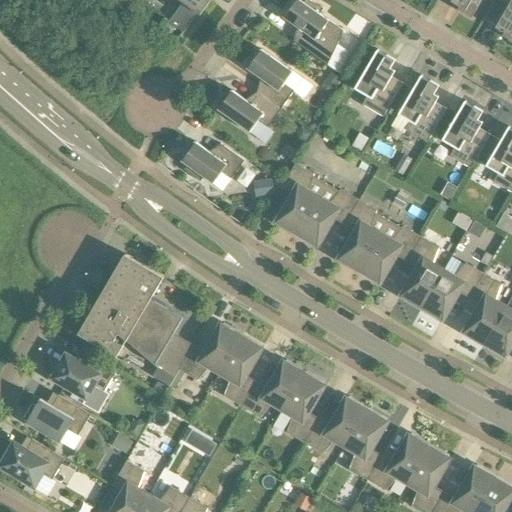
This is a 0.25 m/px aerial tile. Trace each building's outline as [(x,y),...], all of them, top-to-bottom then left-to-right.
[(177,13),(191,23),(208,0),(179,0),(184,3),(177,13)] [(305,33),(297,44),(328,65),(344,32),(320,14),(323,10),(324,9),(308,0),(305,0),(304,3),(299,0),(296,0),(283,18),(305,33)] [(452,0),(452,2),(460,7),(458,10),(472,18),(482,0),(452,0)] [(511,0),(498,0),(509,6),(496,28),(505,33),(503,36),(511,41),(511,0)] [(157,30),(168,39),(176,29),(164,21),(157,30)] [(268,84),(261,95),(281,110),(295,91),(285,84),(293,72),(261,49),(257,55),(255,53),(248,62),(251,64),(247,69),(268,84)] [(378,50),(355,89),(367,97),(362,105),(383,117),(403,84),(387,75),(396,61),(378,50)] [(331,92),(340,80),(332,75),(324,87),(331,92)] [(422,76),(399,115),(411,122),(406,131),(427,143),(447,109),(431,100),(439,86),(422,76)] [(268,129),(281,110),(261,95),(253,106),(232,91),(228,96),(226,94),(219,103),(221,105),(218,110),(250,133),(258,122),(268,129)] [(465,102),(443,141),(455,148),(450,156),(471,169),(491,135),(475,126),(483,112),(465,102)] [(302,145),(310,133),(301,127),(297,132),(297,141),(302,145)] [(511,128),(509,127),(486,166),(499,174),(494,182),(511,192),(511,128)] [(369,139),(360,133),(352,147),(361,152),(369,139)] [(214,185),(222,173),(232,180),(245,161),(224,147),(217,157),(195,142),(181,162),(188,166),(185,171),(201,182),(204,178),(214,185)] [(412,160),(404,155),(395,170),(403,175),(412,160)] [(277,225),(296,236),(319,198),(308,192),(315,175),(296,164),(282,188),(293,195),(277,222),(279,223),(277,225)] [(259,196),(273,194),(271,180),(257,182),(259,196)] [(457,188),(448,183),(442,196),(451,200),(457,188)] [(319,198),(296,236),(315,247),(316,245),(318,246),(334,219),(345,225),(359,201),(341,190),(329,204),(319,198)] [(377,212),(359,201),(345,225),(355,231),(340,258),(342,259),(340,262),(359,273),(381,235),(371,229),(377,212)] [(444,201),(440,208),(445,211),(449,204),(444,201)] [(392,241),(381,235),(359,273),(378,284),(379,281),(381,282),(397,256),(407,262),(422,238),(403,227),(392,241)] [(440,248),(422,238),(407,262),(418,268),(402,295),(404,296),(403,299),(421,310),(444,271),(433,265),(440,248)] [(487,266),(493,257),(486,253),(480,262),(487,266)] [(151,300),(164,278),(125,255),(93,310),(92,308),(90,310),(92,312),(79,334),(118,357),(127,341),(159,368),(153,377),(170,386),(180,369),(194,345),(174,334),(183,318),(151,300)] [(454,278),(444,271),(421,310),(440,321),(442,318),(444,319),(459,292),(470,299),(484,274),(466,264),(454,278)] [(502,285),(484,274),(470,299),(480,305),(465,332),(467,333),(465,335),(484,346),(506,308),(496,302),(502,285)] [(511,311),(506,308),(484,346),(503,357),(504,355),(506,356),(511,345),(511,311)] [(210,366),(221,372),(243,335),(225,325),(223,327),(221,326),(206,352),(194,345),(180,369),(198,379),(210,366)] [(243,335),(221,372),(232,379),(226,396),(243,406),(257,382),(245,376),(261,350),(259,349),(261,346),(243,335)] [(79,362),(67,355),(53,379),(87,398),(94,386),(105,392),(118,370),(85,351),(79,362)] [(283,409),(305,372),(287,361),(286,364),(284,363),(268,389),(257,382),(243,406),(261,416),(272,402),(283,409)] [(305,372),(283,409),(294,415),(288,433),(306,443),(319,419),(308,413),(324,386),(322,385),(323,383),(305,372)] [(52,406),(41,399),(36,407),(33,405),(24,420),(28,422),(27,423),(61,443),(68,430),(79,436),(92,414),(59,395),(52,406)] [(319,419),(306,443),(323,454),(335,440),(346,446),(368,409),(350,398),(349,400),(347,399),(331,426),(319,419)] [(368,409),(346,446),(356,452),(351,469),(368,480),(382,456),(371,449),(386,423),(384,422),(386,419),(368,409)] [(136,438),(143,424),(138,421),(130,423),(125,432),(136,438)] [(133,441),(119,433),(111,447),(125,455),(133,441)] [(382,456),(368,480),(386,490),(398,477),(408,483),(431,446),(413,435),(411,437),(409,436),(393,463),(382,456)] [(27,451),(15,444),(1,467),(35,487),(42,474),(53,481),(66,458),(33,439),(27,451)] [(218,444),(209,439),(202,452),(210,457),(218,444)] [(431,446),(408,483),(419,489),(413,506),(423,511),(433,511),(445,493),(433,486),(449,460),(447,459),(448,456),(431,446)] [(140,511),(150,496),(139,489),(145,472),(127,462),(113,486),(124,492),(111,511),(140,511)] [(469,511),(475,511),(496,477),(478,467),(477,469),(475,468),(456,500),(445,493),(433,511),(460,511),(464,508),(469,511)] [(511,486),(496,477),(475,511),(502,511),(511,496),(511,486)] [(160,501),(150,496),(140,511),(182,511),(190,499),(171,488),(160,501)] [(300,493),(294,505),(307,511),(313,499),(300,493)] [(206,511),(208,509),(190,499),(182,511),(206,511)]
